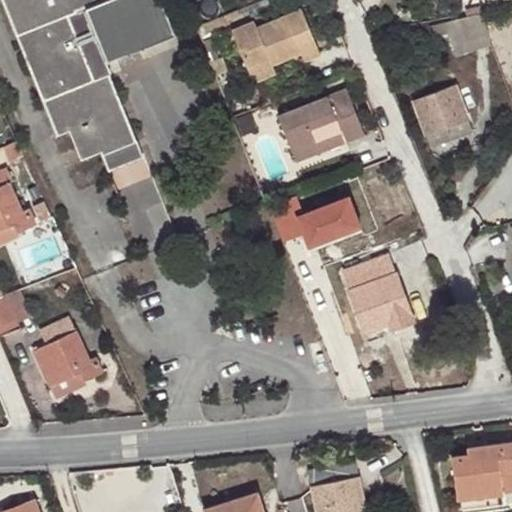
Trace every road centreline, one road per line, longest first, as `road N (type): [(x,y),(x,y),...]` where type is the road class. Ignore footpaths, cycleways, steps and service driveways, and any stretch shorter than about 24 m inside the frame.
road 1 (residential): [(342,0),(509,402)]
road 2 (unknown): [(0,27),(108,266),(196,377)]
road 3 (unclassified): [(318,428),(305,373),(206,344),(175,442)]
road 4 (residential): [(318,428),(509,402)]
road 5 (residential): [(30,452),(175,442)]
road 6 (residential): [(175,442),(318,428)]
